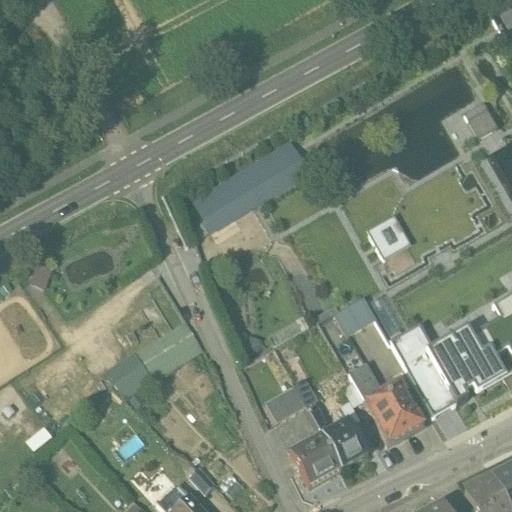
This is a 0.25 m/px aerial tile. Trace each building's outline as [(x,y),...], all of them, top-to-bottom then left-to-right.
[(191,204),(210,238),(308,181),(289,148),(191,204)] [(367,235),(383,264),(408,249),(392,221),(367,235)] [(458,255),(452,259),(456,267),(463,263),(458,255)] [(511,299),(492,312),(501,327),(511,320),(511,299)] [(362,304),(338,317),(339,320),(334,322),(345,342),(375,325),(362,304)] [(345,342),(334,322),(339,320),(338,317),(332,309),(311,320),(362,408),(397,389),(390,377),(371,388),(345,342)] [(457,409),(504,382),(491,359),(507,350),(511,357),(511,320),(501,327),(471,344),(468,340),(465,334),(431,354),(426,357),(457,409)] [(187,328),(107,368),(123,399),(202,360),(187,328)] [(418,330),(388,347),(431,423),(457,409),(426,357),(431,354),(418,330)] [(340,391),(325,365),(312,373),(316,380),(317,379),(328,397),(340,391)] [(316,380),(293,393),(304,411),(312,407),(328,397),(317,379),(316,380)] [(397,389),(362,408),(386,450),(421,431),(397,389)] [(293,393),(264,409),(274,428),(304,411),(293,393)] [(312,407),(304,411),(307,417),(315,412),(312,407)] [(324,429),(315,412),(307,417),(320,439),(324,437),(321,431),(324,429)] [(324,437),(320,439),(341,475),(367,461),(345,425),(324,437)] [(320,439),(288,458),(308,494),(341,475),(320,439)] [(511,511),(511,470),(490,483),(505,511),(511,511)] [(205,487),(195,475),(186,483),(197,495),(205,487)] [(505,511),(490,483),(463,498),(469,511),(505,511)] [(198,511),(189,502),(177,511),(198,511)]
